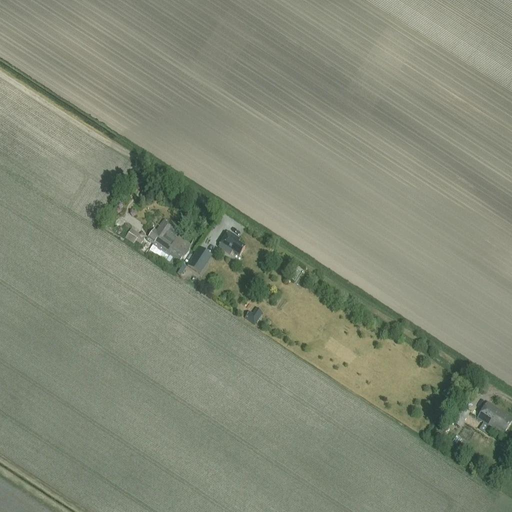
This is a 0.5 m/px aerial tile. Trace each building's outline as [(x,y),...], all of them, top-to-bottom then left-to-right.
[(154,244),(153,246),(149,251),(176,268),(182,259),(185,259),(189,254),(190,249),(191,247),(181,239),(183,236),(165,223),(157,234),(154,232),(148,240),(154,244)] [(232,253),(239,258),(244,249),(238,245),(240,242),(228,234),(223,243),(221,242),(219,245),(221,246),(219,248),(231,256),(232,253)] [(212,257),(200,249),(187,266),(200,275),(212,257)] [(183,265),(177,274),(180,276),(186,267),(183,265)] [(250,313),(245,320),(254,326),(263,314),(256,310),(252,315),(250,313)] [(459,406),(449,421),(459,428),(470,413),(459,406)] [(503,432),(505,433),(511,423),(511,421),(488,406),(479,420),(501,435),(503,432)]
